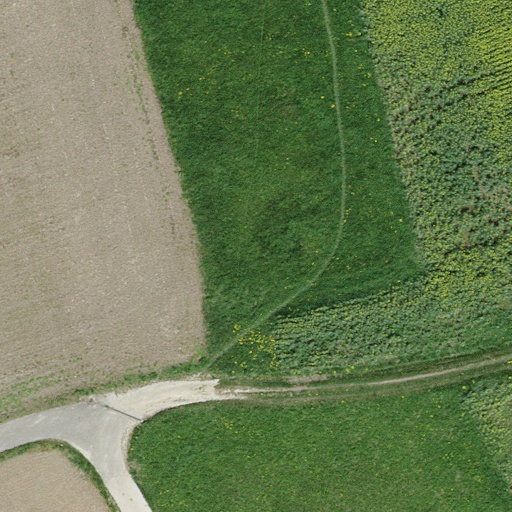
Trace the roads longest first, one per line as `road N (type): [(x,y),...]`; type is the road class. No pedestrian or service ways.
road 1 (track): [(511,353),(425,373),(235,387)]
road 2 (track): [(235,387),(0,441)]
